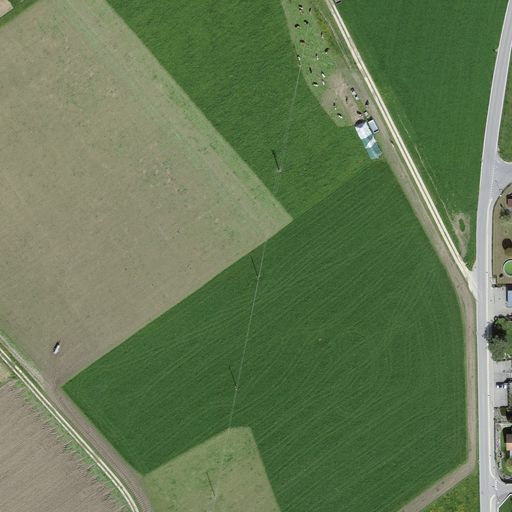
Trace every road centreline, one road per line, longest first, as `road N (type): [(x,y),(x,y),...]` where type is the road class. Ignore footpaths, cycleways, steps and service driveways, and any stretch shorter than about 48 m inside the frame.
road 1 (track): [(482,285),(331,0)]
road 2 (tertiary): [(486,489),(489,182)]
road 3 (track): [(0,350),(134,511)]
road 4 (tertiary): [(489,182),(511,13)]
